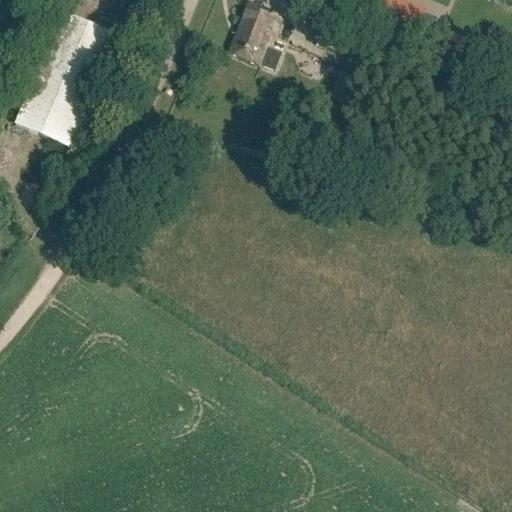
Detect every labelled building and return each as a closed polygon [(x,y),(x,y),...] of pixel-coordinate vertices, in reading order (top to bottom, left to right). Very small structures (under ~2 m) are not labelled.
[(413,40),(424,14),(389,0),(360,0),(354,15),(413,40)] [(270,41),(274,42),(282,22),(247,8),(227,57),(259,70),(259,68),(262,69),(261,70),(273,74),(280,58),(268,53),(268,54),(266,53),(270,41)] [(129,34),(100,21),(95,33),(62,19),(15,128),(80,156),(127,46),(125,45),(129,34)] [(345,59),(355,37),(322,23),(313,47),(345,59)] [(437,53),(459,62),(467,43),(445,34),(437,53)] [(388,75),(395,58),(370,48),(363,65),(388,75)]
